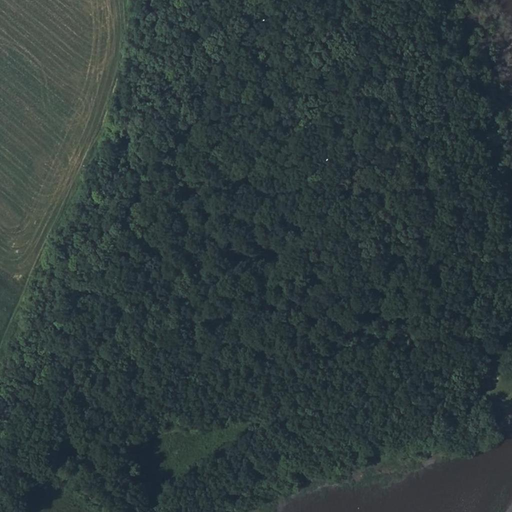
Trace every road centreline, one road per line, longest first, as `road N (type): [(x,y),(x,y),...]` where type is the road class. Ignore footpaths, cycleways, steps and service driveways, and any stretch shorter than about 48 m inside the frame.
road 1 (track): [(24,511),(61,455),(161,433),(466,393),(492,380),(493,363),(431,241),(419,129),(356,0)]
road 2 (track): [(0,355),(105,121),(134,7)]
